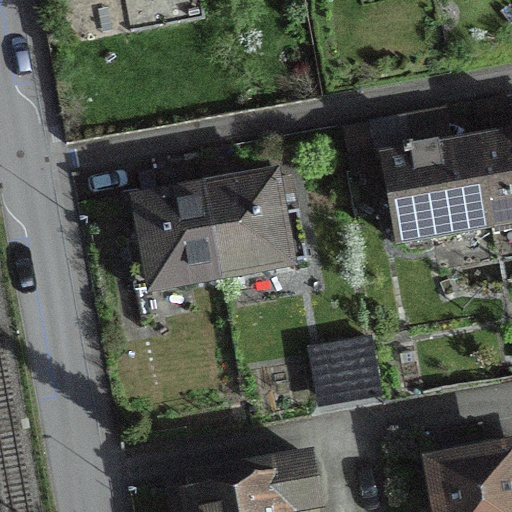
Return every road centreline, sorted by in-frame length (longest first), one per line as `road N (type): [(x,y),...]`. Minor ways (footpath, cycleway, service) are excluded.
road 1 (residential): [(17,168),(511,78)]
road 2 (residential): [(81,511),(17,168)]
